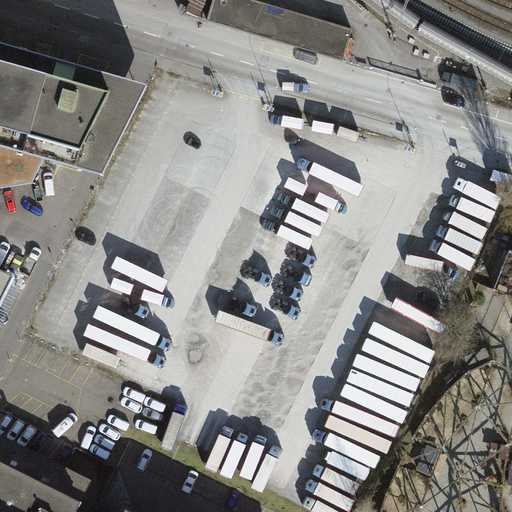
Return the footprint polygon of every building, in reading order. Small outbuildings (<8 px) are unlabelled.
[(213,0),(207,21),(254,35),(261,11),(326,30),(328,22),(252,0),(213,0)] [(352,29),(328,22),(326,30),(261,11),(254,35),(343,61),(352,29)] [(0,188),(32,184),(45,159),(103,176),(148,86),(70,64),(0,44),(0,188)] [(511,304),(511,265),(499,299),(511,304)] [(0,303),(13,276),(0,269),(0,303)] [(0,303),(0,328),(24,281),(13,276),(0,303)] [(2,436),(0,440),(0,461),(81,502),(91,480),(2,436)] [(341,445),(321,511),(362,511),(379,456),(341,445)] [(0,511),(75,511),(81,502),(0,461),(0,511)]
